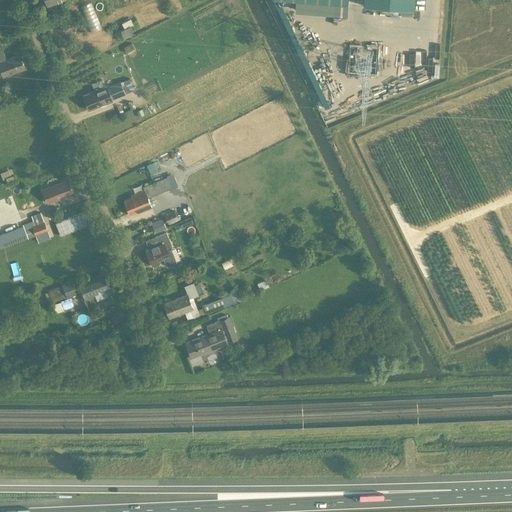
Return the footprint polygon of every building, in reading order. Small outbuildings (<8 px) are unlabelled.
[(283,0),(331,3),(333,9),(325,13),(344,14),(344,0),(283,0)] [(363,0),(363,5),(413,9),(414,0),(363,0)] [(91,4),(82,7),(90,30),(93,29),(91,22),(94,20),(93,17),(96,16),(91,4)] [(122,38),(133,33),(127,19),(120,22),(122,28),(118,30),(122,38)] [(0,75),(22,69),(18,53),(6,57),(3,48),(0,49),(0,75)] [(423,59),(427,69),(436,66),(432,55),(423,59)] [(112,101),(112,100),(125,95),(125,94),(134,90),(129,78),(120,82),(120,81),(106,86),(83,95),(88,110),(112,101)] [(67,177),(38,188),(44,204),(73,193),(67,177)] [(142,187),(143,190),(130,195),(131,197),(123,200),(129,215),(136,212),(137,213),(152,208),(147,195),(151,193),(152,195),(171,188),(166,177),(142,187)] [(82,221),(77,208),(45,220),(50,233),(82,221)] [(168,224),(178,219),(173,210),(164,215),(168,224)] [(28,238),(47,231),(40,212),(31,216),(33,221),(23,225),(28,238)] [(158,231),(164,228),(161,219),(152,223),(153,227),(155,226),(158,231)] [(154,246),(145,250),(150,264),(151,266),(153,267),(158,265),(159,263),(158,261),(164,259),(167,266),(176,263),(171,249),(172,249),(166,233),(151,239),(154,246)] [(181,262),(174,265),(177,273),(185,270),(181,262)] [(112,295),(110,289),(104,273),(80,283),(78,277),(61,284),(61,285),(47,290),(52,302),(66,297),(67,298),(82,292),(85,299),(94,295),(96,301),(112,295)] [(188,320),(200,315),(193,296),(204,292),(204,291),(208,290),(205,282),(200,284),(200,283),(185,289),(187,294),(163,303),(169,318),(185,312),(188,320)] [(223,297),(203,304),(206,313),(227,305),(223,297)] [(206,326),(209,333),(185,343),(191,358),(227,344),(227,343),(228,343),(239,339),(230,314),(217,319),(218,321),(206,326)] [(70,329),(72,335),(73,339),(83,336),(79,326),(70,329)]
